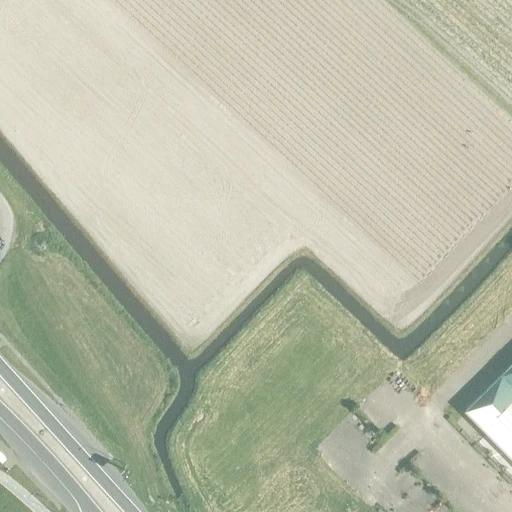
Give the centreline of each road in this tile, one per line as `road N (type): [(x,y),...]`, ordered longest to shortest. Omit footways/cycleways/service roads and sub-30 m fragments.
road 1 (secondary): [(133,511),(0,366)]
road 2 (secondary): [(0,410),(90,511)]
road 3 (unknown): [(419,424),(511,325)]
